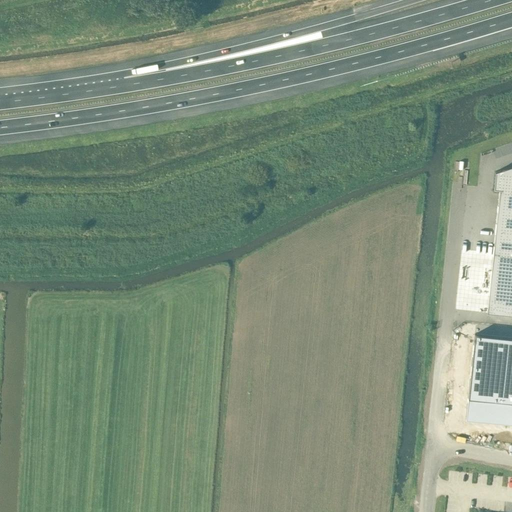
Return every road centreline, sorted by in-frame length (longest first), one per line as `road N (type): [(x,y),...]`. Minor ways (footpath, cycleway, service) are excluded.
road 1 (motorway): [(0,126),(228,91),(511,19)]
road 2 (motorway): [(488,0),(305,49),(123,85)]
road 3 (motorway): [(412,0),(123,85)]
road 4 (motorway): [(123,85),(0,102)]
